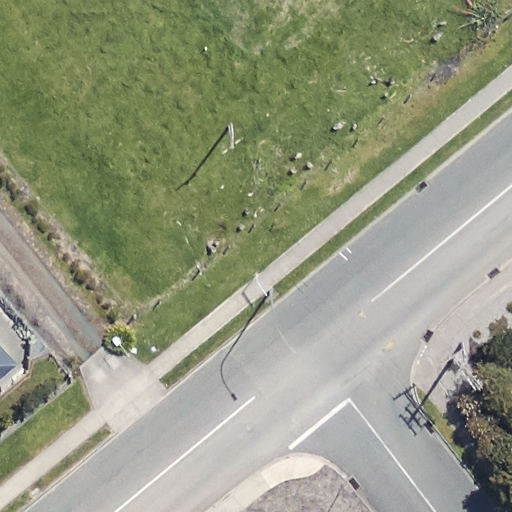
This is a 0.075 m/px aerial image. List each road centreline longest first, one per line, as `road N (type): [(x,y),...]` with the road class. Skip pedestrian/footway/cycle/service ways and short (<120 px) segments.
road 1 (tertiary): [(312,353),(511,186)]
road 2 (tertiary): [(120,511),(312,353)]
road 3 (residential): [(433,511),(312,353)]
